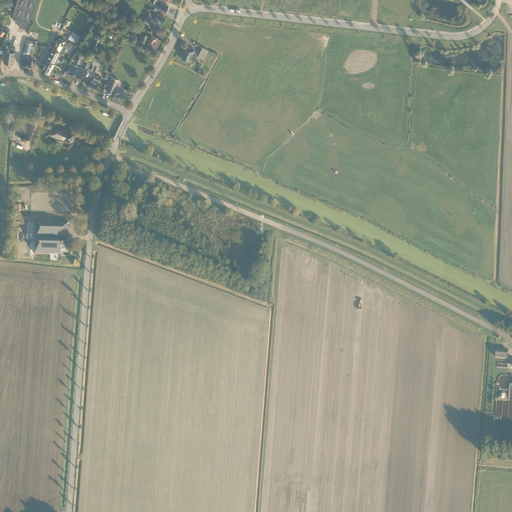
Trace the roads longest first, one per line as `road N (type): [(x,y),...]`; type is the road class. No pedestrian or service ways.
road 1 (track): [(110,153),(129,151),(286,215),(511,320)]
road 2 (tertiary): [(68,511),(93,212),(129,111)]
road 3 (tertiary): [(499,0),(482,27),(458,37),(191,10)]
